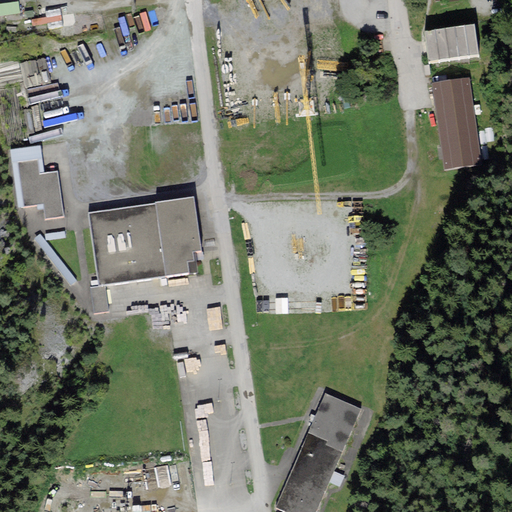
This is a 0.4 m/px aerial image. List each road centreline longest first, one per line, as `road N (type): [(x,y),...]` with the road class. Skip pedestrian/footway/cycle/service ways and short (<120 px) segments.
road 1 (track): [(244,349),(318,343),(373,315),(388,293),(418,198),(408,172)]
road 2 (track): [(221,196),(386,193),(408,172),(407,111)]
road 3 (track): [(264,92),(327,46),(347,0)]
